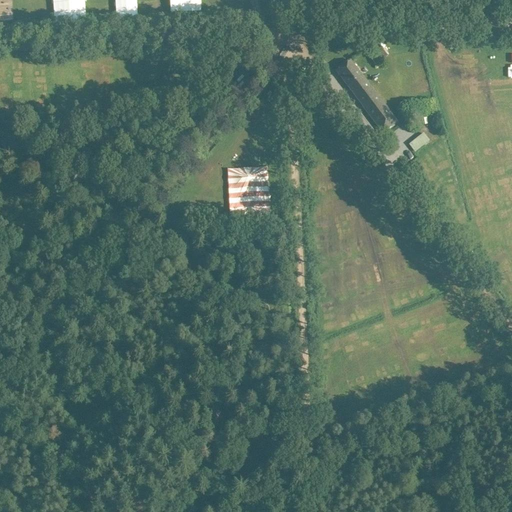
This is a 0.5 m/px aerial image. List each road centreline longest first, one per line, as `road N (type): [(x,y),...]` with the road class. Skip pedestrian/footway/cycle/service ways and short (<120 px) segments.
road 1 (track): [(311,511),(292,32)]
road 2 (track): [(292,32),(0,395)]
road 3 (track): [(511,327),(292,32)]
road 4 (unclassified): [(292,32),(0,48)]
road 5 (track): [(511,22),(292,32)]
